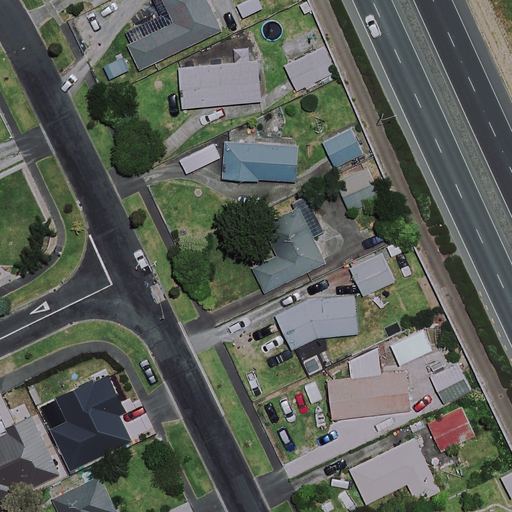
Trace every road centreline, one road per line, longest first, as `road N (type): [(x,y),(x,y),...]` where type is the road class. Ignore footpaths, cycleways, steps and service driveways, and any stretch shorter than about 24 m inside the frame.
road 1 (trunk): [(511,305),(371,0)]
road 2 (residential): [(135,272),(0,10)]
road 3 (residential): [(248,511),(135,272)]
road 4 (trunk): [(434,0),(511,170)]
road 5 (residential): [(0,338),(135,272)]
